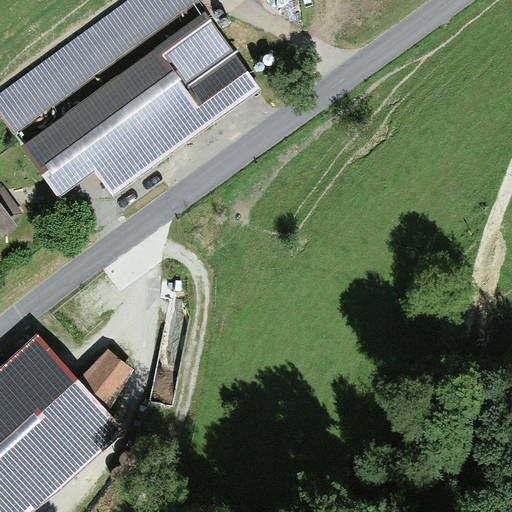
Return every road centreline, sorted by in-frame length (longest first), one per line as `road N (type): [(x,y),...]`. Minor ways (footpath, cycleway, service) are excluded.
road 1 (tertiary): [(458,0),(0,340)]
road 2 (track): [(462,511),(479,281),(511,187)]
